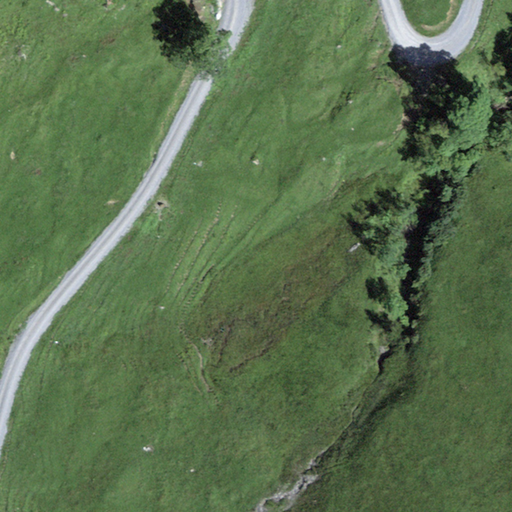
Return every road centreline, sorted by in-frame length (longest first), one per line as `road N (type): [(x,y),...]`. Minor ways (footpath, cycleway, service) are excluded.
road 1 (track): [(243,0),(149,193),(53,301),(18,368),(0,427)]
road 2 (track): [(474,0),(446,57),(404,42),(390,0)]
